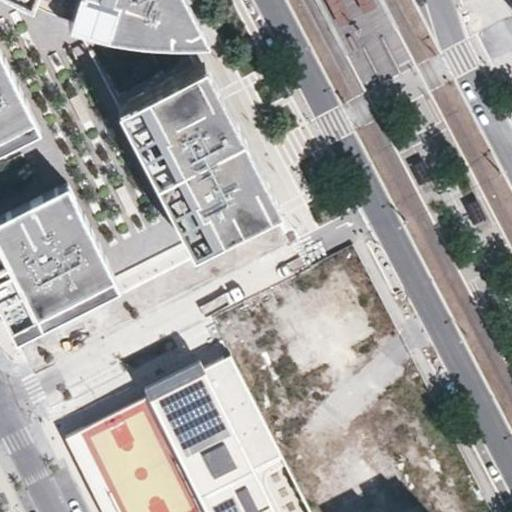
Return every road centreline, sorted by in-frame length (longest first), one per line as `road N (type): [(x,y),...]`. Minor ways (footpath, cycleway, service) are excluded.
road 1 (primary): [(271,0),(511,456)]
road 2 (primary): [(506,142),(438,0)]
